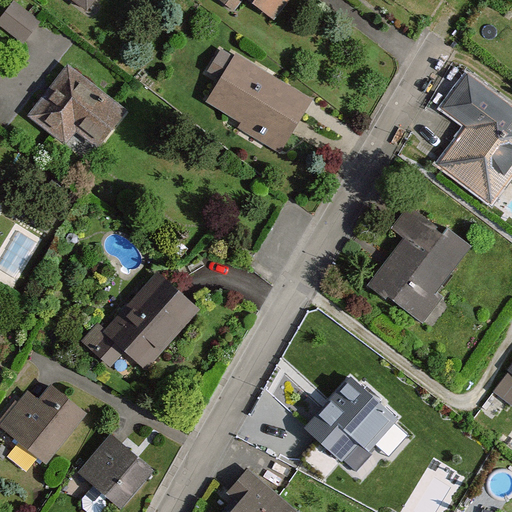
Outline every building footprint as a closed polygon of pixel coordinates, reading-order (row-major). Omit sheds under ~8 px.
[(70,0),(87,13),(96,0),(70,0)] [(240,0),(244,0),(271,19),(285,0),(214,0),(231,12),(240,0)] [(13,1),(0,15),(0,29),(17,44),(36,20),(13,1)] [(234,53),(203,100),(279,149),(310,101),(234,53)] [(66,64),(27,117),(66,145),(76,132),(98,148),(127,108),(66,64)] [(511,176),(511,106),(470,74),(442,109),(466,128),(438,165),(490,205),(511,176)] [(470,248),(411,202),(390,229),(403,239),(368,284),(422,325),(444,298),(436,292),(470,248)] [(199,307),(157,271),(92,349),(110,364),(123,348),(147,368),(199,307)] [(397,419),(350,376),(305,425),(341,458),(357,440),(368,450),(397,419)] [(24,387),(0,417),(0,425),(45,460),(84,410),(49,383),(38,397),(24,387)] [(109,432),(76,473),(120,508),(153,467),(109,432)] [(298,511),(247,465),(226,488),(239,500),(228,511),(298,511)]
